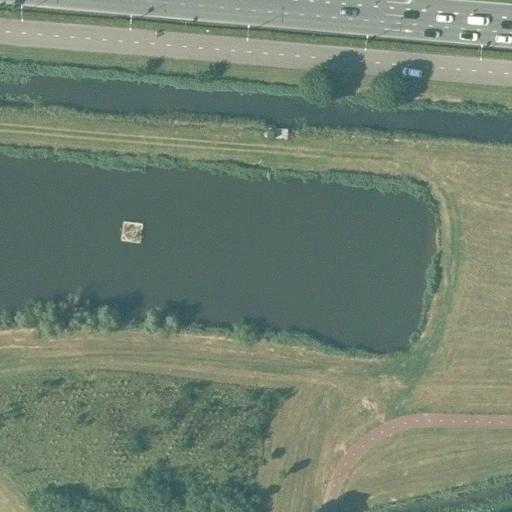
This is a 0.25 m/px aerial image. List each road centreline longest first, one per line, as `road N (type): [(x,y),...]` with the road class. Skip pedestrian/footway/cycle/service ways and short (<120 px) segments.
road 1 (unclassified): [(0,33),(511,78)]
road 2 (secondary): [(128,0),(511,33)]
